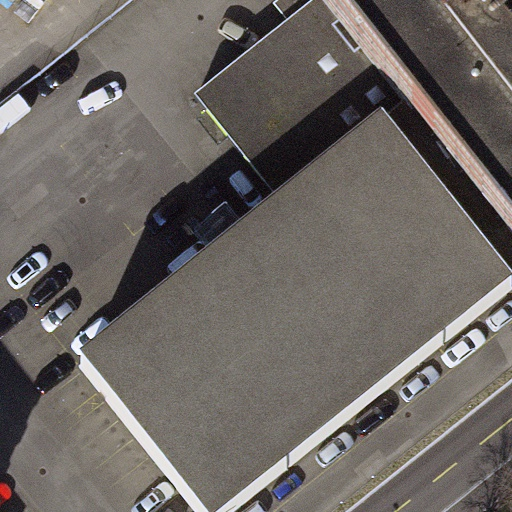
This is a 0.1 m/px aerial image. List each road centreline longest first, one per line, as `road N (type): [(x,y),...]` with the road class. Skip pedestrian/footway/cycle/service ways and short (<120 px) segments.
road 1 (unclassified): [(400,511),(511,423)]
road 2 (unknown): [(0,89),(86,0)]
